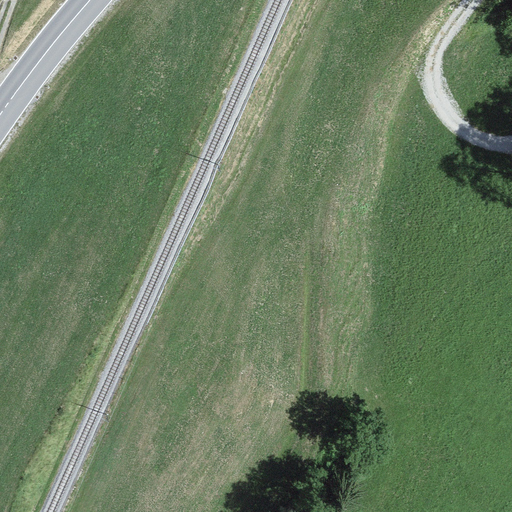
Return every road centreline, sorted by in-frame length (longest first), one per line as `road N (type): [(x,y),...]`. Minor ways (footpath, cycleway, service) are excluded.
road 1 (track): [(511,141),(463,131),(435,90),(435,51),(471,0)]
road 2 (secondary): [(0,115),(94,0)]
